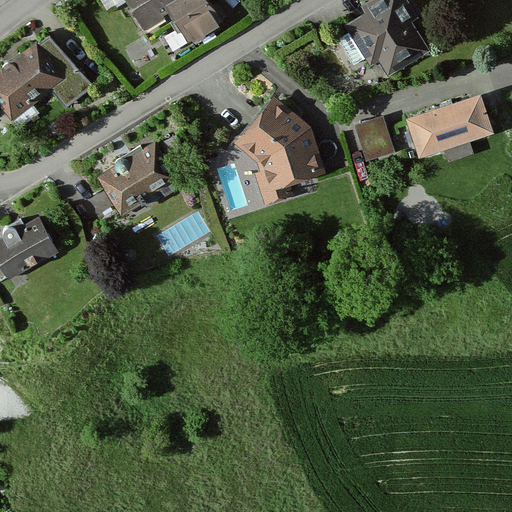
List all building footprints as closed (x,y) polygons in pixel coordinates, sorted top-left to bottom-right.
[(183,0),(123,0),(146,38),(174,21),(192,52),(230,30),(211,0),(185,0),(184,1),(183,0)] [(348,26),(371,64),(380,58),(389,73),(428,50),(397,0),(373,0),(363,7),(368,15),(348,26)] [(34,48),(0,77),(0,101),(20,124),(55,94),(68,109),(93,88),(52,42),(39,54),(34,48)] [(480,96),(406,120),(418,158),(492,134),(480,96)] [(310,128),(274,97),(234,143),(257,163),(260,171),(255,173),(265,203),(289,195),(286,183),(324,170),(310,128)] [(369,146),(393,138),(384,111),(360,119),(369,146)] [(156,139),(92,175),(122,227),(186,192),(156,139)] [(36,217),(0,238),(0,263),(15,288),(62,260),(36,217)]
